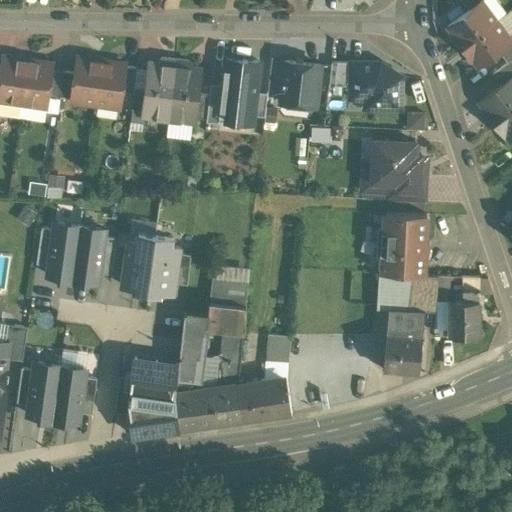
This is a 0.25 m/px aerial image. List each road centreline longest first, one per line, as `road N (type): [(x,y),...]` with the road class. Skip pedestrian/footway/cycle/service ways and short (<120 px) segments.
road 1 (secondary): [(511,379),(414,416),(98,466),(0,493)]
road 2 (residential): [(0,24),(400,25)]
road 3 (residential): [(400,25),(430,59),(511,314)]
